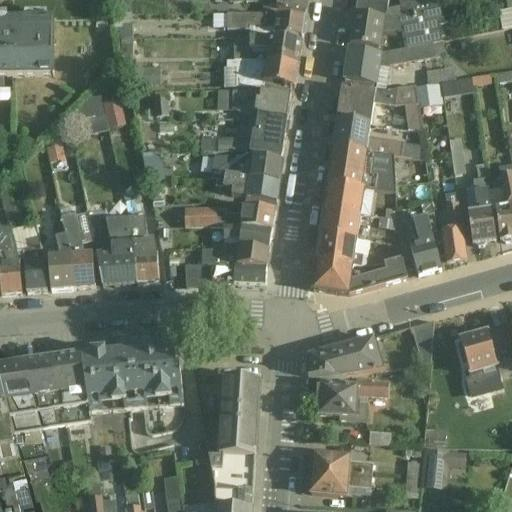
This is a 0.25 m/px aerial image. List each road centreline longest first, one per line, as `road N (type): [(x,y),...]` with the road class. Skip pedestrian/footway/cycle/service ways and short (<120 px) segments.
road 1 (residential): [(332,0),(288,326)]
road 2 (residential): [(288,326),(198,313),(0,329)]
road 3 (residential): [(511,281),(328,331),(288,326)]
road 4 (residential): [(288,326),(272,511)]
